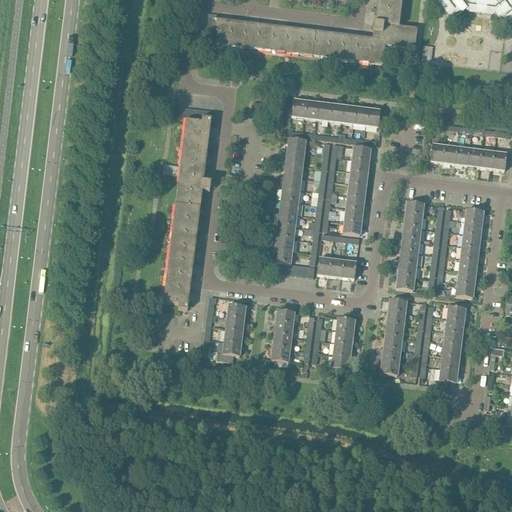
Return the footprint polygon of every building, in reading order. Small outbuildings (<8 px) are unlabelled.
[(372,43),(384,44),(415,48),(417,30),(398,28),(401,0),(371,0),(372,0),(379,1),(378,10),(371,9),(370,14),(378,15),(376,25),(373,25),(372,33),(373,33),(372,43)] [(511,0),(434,0),(451,21),(465,11),(468,14),(491,17),(494,14),(505,28),(511,22),(511,0)] [(384,44),(372,43),(360,41),(361,34),(356,33),(356,41),(346,40),(347,32),(343,32),(342,39),(332,38),(333,31),(329,30),(328,37),(317,36),(318,29),(314,28),(313,35),(304,34),(304,27),(300,27),(299,34),(290,32),(291,25),(286,25),(285,32),(276,31),(277,24),(272,23),(272,30),(262,29),(263,22),(259,21),(258,28),(248,27),(249,20),(245,20),(244,27),(233,25),(234,18),(229,18),(228,25),(220,24),(221,17),(207,15),(205,32),(216,33),(214,45),(382,66),(384,44)] [(420,63),(431,65),(433,48),(422,47),(420,63)] [(303,121),(305,104),(293,103),(291,120),(303,121)] [(315,123),(317,106),(305,104),(303,121),(315,123)] [(262,117),(263,116),(264,107),(252,105),(250,115),(262,117)] [(328,124),(330,107),(317,106),(315,123),(328,124)] [(340,126),(342,109),(330,107),(328,124),(340,126)] [(163,166),(162,176),(171,177),(178,178),(174,207),(174,209),(197,211),(199,212),(200,207),(198,207),(199,193),(206,194),(209,194),(210,185),(207,185),(200,184),(201,176),(202,171),(205,171),(205,167),(202,167),(203,157),(206,157),(207,153),(204,153),(205,143),(208,143),(208,139),(206,139),(207,129),(214,130),(216,114),(178,110),(178,109),(176,122),(177,122),(182,123),(185,123),(179,165),(179,168),(172,167),(163,166)] [(353,127),(355,110),(342,109),(340,126),(353,127)] [(365,129),(367,112),(355,110),(353,127),(365,129)] [(367,112),(365,129),(377,130),(379,113),(367,112)] [(286,155),(303,157),(305,144),(288,142),(286,155)] [(441,166),(444,149),(431,147),(429,165),(441,166)] [(454,168),(456,151),(444,149),(441,166),(454,168)] [(351,162),(368,164),(370,152),(353,150),(351,162)] [(466,169),(469,152),(456,151),(454,168),(466,169)] [(479,171),(481,154),(469,152),(466,169),(479,171)] [(491,173),(493,155),(481,154),(479,171),(491,173)] [(301,171),(303,157),(286,155),(284,169),(301,171)] [(493,155),(491,173),(504,174),(506,157),(493,155)] [(367,176),(368,164),(351,162),(350,174),(367,176)] [(300,185),(301,171),(284,169),(283,176),(282,183),(300,185)] [(365,189),(367,176),(350,174),(348,187),(365,189)] [(298,199),(300,185),(282,183),(281,196),(298,199)] [(364,201),(365,189),(348,187),(347,199),(364,201)] [(296,212),(298,199),(281,196),(279,210),(296,212)] [(362,214),(364,201),(347,199),(345,212),(362,214)] [(404,217),(421,220),(423,207),(406,205),(404,217)] [(174,209),(162,305),(177,307),(177,312),(181,312),(187,313),(187,309),(188,305),(185,304),(187,295),(189,295),(190,291),(187,290),(188,281),(191,281),(192,277),(189,276),(190,267),(193,267),(193,263),(191,263),(192,253),(194,253),(195,249),(192,249),(194,239),(196,240),(197,235),(194,235),(195,225),(198,226),(198,221),(196,221),(197,211),(174,209)] [(295,226),(296,212),(279,210),(278,224),(295,226)] [(361,226),(362,214),(345,212),(344,224),(361,226)] [(464,225),(481,227),(483,214),(465,212),(464,225)] [(420,232),(421,220),(404,217),(403,230),(420,232)] [(293,240),(295,226),(278,224),(276,238),(293,240)] [(359,238),(361,226),(344,224),(342,236),(359,238)] [(480,239),(481,227),(464,225),(462,237),(480,239)] [(418,244),(420,232),(403,230),(401,242),(418,244)] [(478,252),(480,239),(462,237),(461,249),(478,252)] [(291,253),(293,240),(276,238),(274,251),(291,253)] [(417,257),(418,244),(401,242),(400,255),(417,257)] [(477,264),(478,252),(461,249),(459,262),(477,264)] [(290,267),(291,253),(274,251),(272,265),(278,266),(284,266),(290,267)] [(415,269),(417,257),(400,255),(398,267),(415,269)] [(329,280),(331,262),(318,261),(316,278),(329,280)] [(341,281),(343,264),(331,262),(329,280),(341,281)] [(475,276),(477,264),(459,262),(458,274),(475,276)] [(343,264),(341,281),(353,283),(355,266),(343,264)] [(414,282),(415,269),(398,267),(396,279),(414,282)] [(473,289),(475,276),(458,274),(456,287),(473,289)] [(412,294),(414,282),(396,279),(395,292),(412,294)] [(472,301),(473,289),(456,287),(455,299),(472,301)] [(225,307),(224,312),(228,313),(227,320),(244,322),(245,309),(239,308),(240,303),(226,302),(225,307)] [(387,315),(404,317),(406,304),(389,302),(387,315)] [(446,322),(463,324),(465,312),(447,310),(446,322)] [(276,326),(293,328),(294,315),(277,313),(276,326)] [(403,329),(404,317),(387,315),(385,327),(403,329)] [(242,334),(244,322),(227,320),(225,332),(242,334)] [(336,333),(353,335),(354,323),(337,321),(336,333)] [(461,336),(463,324),(446,322),(444,334),(461,336)] [(291,340),(293,328),(276,326),(274,338),(291,340)] [(401,342),(403,329),(385,327),(384,339),(401,342)] [(241,346),(242,334),(225,332),(224,344),(241,346)] [(351,348),(353,335),(336,333),(334,346),(351,348)] [(460,349),(461,336),(444,334),(443,347),(460,349)] [(289,353),(291,340),(274,338),(272,351),(289,353)] [(400,354),(401,342),(384,339),(382,352),(400,354)] [(239,359),(241,346),(224,344),(222,356),(217,356),(216,363),(232,365),(233,358),(239,359)] [(350,360),(351,348),(334,346),(333,358),(350,360)] [(458,361),(460,349),(443,347),(441,359),(458,361)] [(503,359),(504,352),(492,350),(491,357),(503,359)] [(288,365),(289,353),(272,351),(271,363),(274,363),(288,365)] [(398,366),(400,354),(382,352),(381,364),(398,366)] [(348,373),(350,360),(333,358),(331,371),(348,373)] [(457,374),(458,361),(441,359),(439,371),(457,374)] [(396,379),(398,366),(381,364),(379,377),(396,379)] [(455,386),(457,374),(439,371),(438,384),(455,386)]
